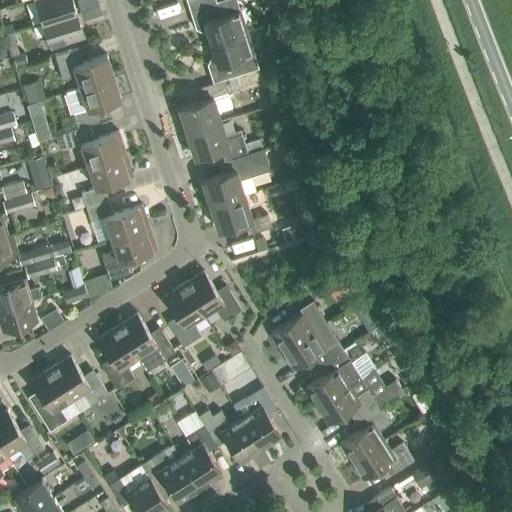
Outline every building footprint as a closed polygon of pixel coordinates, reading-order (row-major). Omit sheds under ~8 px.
[(34,0),(42,23),(76,12),(71,0),(34,0)] [(185,0),(189,11),(216,2),(215,0),(185,0)] [(236,0),(222,0),(216,2),(189,11),(195,29),(202,33),(206,32),(210,44),(246,32),(236,0)] [(84,37),(76,12),(42,23),(42,24),(33,27),(36,37),(45,34),(50,48),(84,37)] [(213,83),(223,80),(258,68),(246,32),(210,44),(214,56),(210,57),(206,64),(213,83)] [(80,88),(113,77),(106,54),(82,62),(77,48),(54,55),(62,80),(76,76),(80,88)] [(66,92),(78,128),(84,126),(100,121),(96,107),(120,99),(113,77),(80,88),(66,92)] [(223,80),(213,83),(200,87),(204,99),(178,108),(186,132),(220,121),(212,97),(228,92),(223,80)] [(12,113),(0,116),(0,129),(16,124),(12,113)] [(224,135),(220,121),(186,132),(194,157),(220,149),(224,161),(247,153),(240,130),(224,135)] [(84,126),(78,128),(62,133),(66,148),(80,144),(87,166),(125,153),(118,131),(89,141),(84,126)] [(0,144),(14,140),(10,128),(0,131),(0,144)] [(81,192),(85,207),(108,199),(103,185),(132,176),(125,153),(87,166),(94,188),(81,192)] [(251,166),(247,153),(224,161),(227,173),(202,181),(210,206),(243,195),(236,170),(251,166)] [(47,172),(31,177),(35,189),(50,185),(47,172)] [(6,199),(25,193),(22,181),(2,187),(6,199)] [(4,201),(7,213),(34,205),(30,193),(4,201)] [(251,219),(243,195),(210,206),(218,230),(243,222),(247,234),(271,227),(267,214),(251,219)] [(113,214),(108,199),(85,207),(90,221),(104,217),(111,239),(149,226),(142,204),(113,214)] [(156,249),(149,226),(111,239),(114,250),(101,255),(109,279),(131,272),(127,258),(156,249)] [(7,235),(0,237),(0,260),(19,255),(12,234),(7,235)] [(22,265),(49,257),(45,246),(18,253),(22,265)] [(29,278),(56,270),(53,258),(26,266),(29,278)] [(325,282),(332,292),(343,284),(348,291),(360,283),(349,267),(325,282)] [(183,283),(204,316),(216,309),(223,320),(241,309),(228,289),(219,295),(203,271),(183,283)] [(0,285),(0,308),(30,300),(40,297),(37,287),(27,290),(24,278),(0,285)] [(204,316),(183,283),(164,296),(179,320),(170,326),(182,346),(200,335),(193,323),(204,316)] [(86,297),(82,285),(63,291),(67,303),(86,297)] [(30,300),(0,308),(0,323),(2,331),(36,321),(30,300)] [(281,351),(314,330),(308,320),(320,313),(314,304),(302,312),(270,333),(281,351)] [(137,313),(117,325),(137,358),(149,351),(156,363),(174,351),(162,332),(152,338),(137,313)] [(126,365),(137,358),(117,325),(97,338),(113,363),(103,369),(116,388),(133,377),(126,365)] [(320,364),(343,350),(332,332),(320,340),(314,330),(281,351),(293,369),(314,355),(320,364)] [(343,350),(320,364),(326,374),(304,387),(316,405),(348,385),(361,377),(343,350)] [(71,400),(82,393),(90,405),(108,394),(95,374),(86,380),(70,355),(50,368),(71,400)] [(213,366),(209,359),(202,364),(206,370),(213,366)] [(71,400),(50,368),(30,380),(40,395),(31,401),(33,406),(36,411),(49,431),(67,419),(59,408),(71,400)] [(316,405),(327,424),(349,410),(354,420),(378,405),(361,377),(348,385),(316,405)] [(233,405),(241,417),(260,448),(280,435),(267,413),(276,407),(263,386),(233,405)] [(181,402),(162,412),(168,425),(187,415),(181,402)] [(383,440),(377,430),(389,422),(378,405),(354,420),(360,429),(339,442),(351,460),(383,440)] [(0,413),(0,443),(7,455),(19,448),(26,460),(44,448),(31,428),(22,434),(6,410),(0,413)] [(198,416),(203,424),(216,445),(226,439),(239,461),(260,448),(241,417),(230,424),(221,411),(212,417),(208,410),(198,416)] [(203,424),(185,436),(193,448),(179,456),(199,486),(221,473),(207,451),(216,445),(203,424)] [(383,440),(351,460),(362,479),(383,465),(389,475),(413,460),(402,442),(389,450),(383,440)] [(199,486),(179,456),(158,470),(150,458),(140,464),(154,485),(163,479),(177,500),(199,486)] [(76,466),(84,477),(91,472),(84,461),(76,466)] [(154,485),(140,464),(119,478),(114,470),(104,477),(122,505),(131,499),(139,511),(158,511),(167,506),(154,485)] [(91,488),(98,483),(91,472),(84,477),(91,488)] [(16,501),(23,511),(28,511),(53,496),(41,478),(7,499),(11,505),(16,501)] [(366,501),(372,511),(370,511),(405,511),(390,487),(366,501)] [(62,511),(53,496),(28,511),(62,511)] [(99,502),(105,511),(108,511),(114,508),(107,497),(99,502)]
